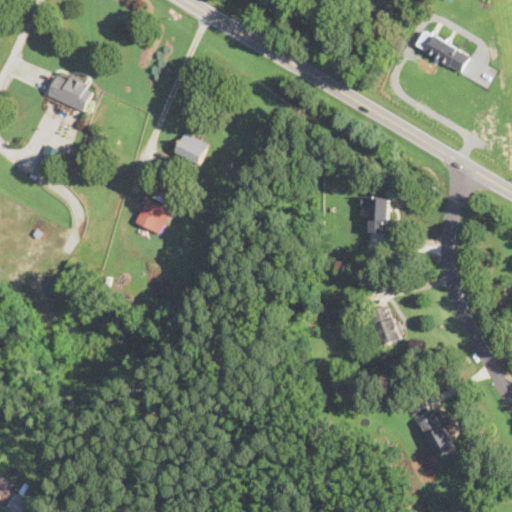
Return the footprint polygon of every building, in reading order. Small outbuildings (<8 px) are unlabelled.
[(425,50),(463,70),(473,51),(435,32),(425,50)] [(51,95),(87,109),(97,85),(60,70),(51,95)] [(210,141),(186,130),(176,152),(201,163),(210,141)] [(373,203),(373,230),(390,230),(390,194),(364,194),(364,203),(373,203)] [(161,231),(172,207),(149,196),(137,220),(161,231)] [(371,308),(386,343),(407,335),(392,300),(371,308)] [(422,419),(440,454),(457,446),(439,410),(422,419)] [(48,511),(34,500),(24,511),(48,511)]
